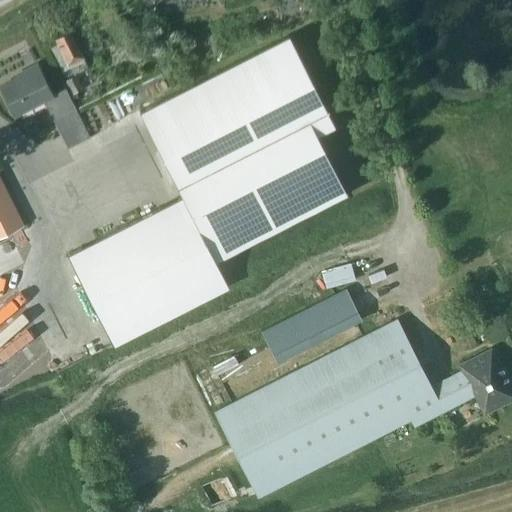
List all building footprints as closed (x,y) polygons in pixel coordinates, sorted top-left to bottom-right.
[(51,47),(61,68),(66,77),(88,66),(70,31),(55,38),(58,44),(51,47)] [(140,110),(183,196),(68,253),(113,343),(228,285),(215,260),(347,193),(317,134),(335,125),(289,35),(140,110)] [(25,73),(0,85),(0,87),(14,115),(44,100),(50,114),(63,107),(56,92),(52,94),(37,63),(23,70),(25,73)] [(73,94),(81,90),(75,76),(67,80),(73,94)] [(90,136),(75,107),(53,119),(68,147),(90,136)] [(0,235),(23,224),(0,177),(0,235)] [(0,258),(0,296),(16,289),(1,258),(0,258)] [(330,288),(360,277),(355,261),(325,271),(330,288)] [(346,288),(260,332),(275,365),(361,321),(346,288)] [(463,369),(431,386),(396,318),(214,411),(258,496),(411,419),(414,425),(475,394),(484,412),(511,398),(511,392),(505,378),(507,377),(502,367),(500,368),(490,349),(460,365),(463,369)] [(180,511),(185,511),(193,508),(187,497),(175,503),(180,511)]
